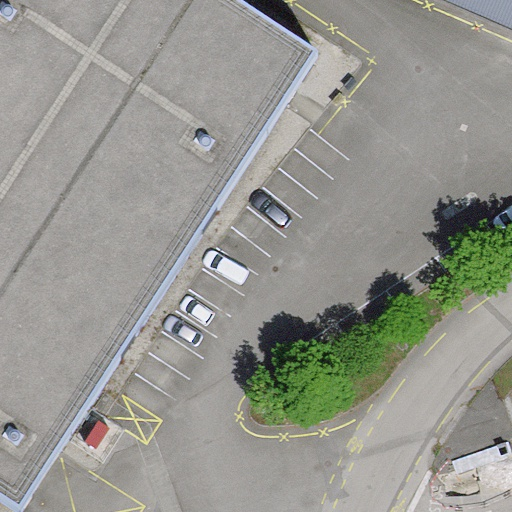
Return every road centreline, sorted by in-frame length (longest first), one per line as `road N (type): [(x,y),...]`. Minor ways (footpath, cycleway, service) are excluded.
road 1 (unknown): [(369,488),(105,480)]
road 2 (unclassified): [(511,301),(426,387),(359,511)]
